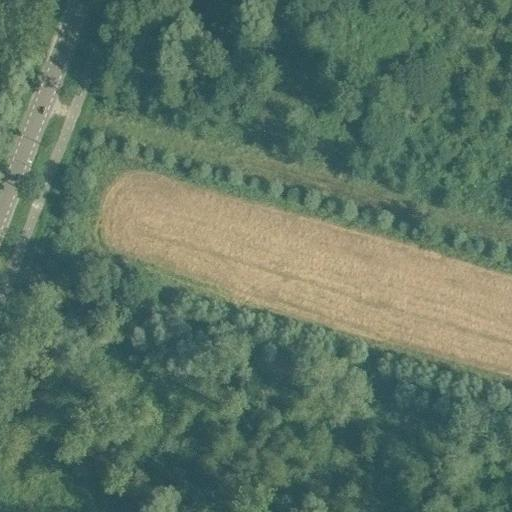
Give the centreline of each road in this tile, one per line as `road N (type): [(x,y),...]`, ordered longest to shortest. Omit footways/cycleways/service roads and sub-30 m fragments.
road 1 (track): [(41,104),(511,235)]
road 2 (tertiary): [(0,211),(77,0)]
